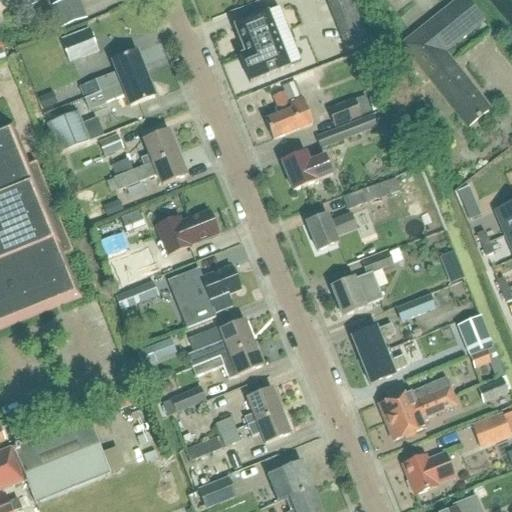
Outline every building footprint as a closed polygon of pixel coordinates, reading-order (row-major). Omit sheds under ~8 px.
[(0,0),(0,4),(11,1),(16,14),(36,6),(33,0),(0,0)] [(349,0),(342,0),(338,2),(343,16),(354,12),(349,0)] [(429,84),(451,65),(443,55),(482,25),(462,0),(461,0),(396,52),(425,88),(429,84)] [(87,1),(61,4),(63,28),(89,25),(87,1)] [(278,11),(233,29),(244,57),(239,59),(249,86),(300,65),(278,11)] [(354,12),(343,16),(349,30),(360,26),(354,12)] [(360,26),(349,30),(355,44),(366,40),(360,26)] [(80,90),(84,102),(144,77),(135,54),(110,64),(115,76),(95,85),(95,84),(80,90)] [(451,65),(429,84),(466,130),(489,112),(451,65)] [(54,78),(59,91),(80,82),(75,70),(54,78)] [(144,77),(84,102),(85,104),(81,105),(84,115),(104,107),(125,99),(129,110),(153,100),(144,77)] [(264,123),(272,143),(312,127),(305,111),(294,116),(292,112),(290,113),(283,95),(273,99),(280,117),(264,123)] [(326,111),(332,125),(357,115),(351,101),(326,111)] [(49,125),(60,153),(87,142),(75,114),(49,125)] [(315,140),(319,152),(376,130),(371,118),(315,140)] [(0,333),(80,301),(63,259),(71,255),(35,166),(26,169),(9,128),(0,131),(0,333)] [(143,169),(143,170),(176,157),(166,133),(142,143),(148,158),(140,161),(143,169)] [(104,157),(122,150),(118,139),(100,146),(104,157)] [(281,165),(293,194),(333,177),(325,158),(308,165),(304,155),(281,165)] [(132,173),(115,179),(120,193),(156,179),(161,189),(185,180),(176,157),(143,170),(143,169),(132,173)] [(110,168),(115,179),(132,173),(127,161),(110,168)] [(429,198),(438,195),(430,173),(421,177),(429,198)] [(511,206),(494,214),(505,238),(511,234),(511,206)] [(180,219),(157,229),(169,257),(193,248),(193,247),(216,237),(208,215),(182,225),(180,219)] [(306,226),(317,255),(337,247),(335,241),(357,232),(351,217),(329,225),(326,218),(306,226)] [(483,234),(476,237),(480,248),(488,245),(483,234)] [(488,245),(480,248),(485,259),(493,256),(488,245)] [(149,248),(109,264),(120,292),(161,275),(149,248)] [(361,267),(366,277),(392,266),(388,256),(361,267)] [(208,302),(214,317),(231,310),(226,298),(239,293),(230,271),(200,283),(201,286),(182,294),(189,310),(208,302)] [(139,290),(143,301),(180,286),(176,275),(139,290)] [(371,275),(353,283),(353,282),(331,291),(343,320),(364,311),(364,310),(383,302),(378,291),(371,275)] [(503,280),(495,284),(500,295),(508,291),(503,280)] [(511,301),(508,291),(500,295),(505,306),(511,302),(511,301)] [(394,312),(398,321),(431,308),(428,299),(394,312)] [(252,347),(243,324),(219,334),(222,343),(186,358),(191,370),(218,359),(219,361),(252,347)] [(351,340),(361,364),(389,353),(385,342),(395,339),(390,327),(376,333),(375,330),(351,340)] [(435,356),(439,367),(470,355),(466,344),(435,356)] [(261,370),(252,347),(219,361),(228,383),(261,370)] [(389,353),(361,364),(370,388),(394,378),(393,376),(407,370),(403,359),(393,363),(389,353)] [(453,399),(449,389),(413,404),(410,396),(378,409),(386,427),(453,399)] [(163,407),(167,419),(205,404),(199,391),(170,403),(170,404),(163,407)] [(279,415),(270,392),(246,402),(252,417),(243,421),(247,428),(279,415)] [(386,427),(393,445),(424,432),(421,424),(457,409),(453,399),(386,427)] [(279,415),(247,428),(246,429),(251,440),(260,436),(265,447),(288,438),(279,415)] [(109,475),(101,456),(86,420),(12,450),(12,451),(0,456),(0,494),(25,484),(35,508),(110,477),(109,475)] [(472,432),(478,448),(509,437),(502,420),(472,432)] [(231,421),(216,427),(221,439),(236,433),(231,421)] [(139,430),(133,439),(157,453),(162,444),(139,430)] [(221,439),(186,454),(190,464),(240,444),(236,433),(221,439)] [(403,468),(415,499),(437,490),(436,488),(454,481),(447,465),(430,472),(425,459),(403,468)] [(299,466),(266,479),(277,505),(288,501),(310,492),(299,466)] [(227,481),(197,492),(204,508),(233,496),(227,481)] [(318,511),(310,492),(288,501),(292,511),(318,511)] [(0,511),(19,511),(20,511),(17,503),(7,507),(3,498),(0,498),(0,511)] [(475,511),(471,501),(453,508),(455,511),(452,511),(475,511)]
